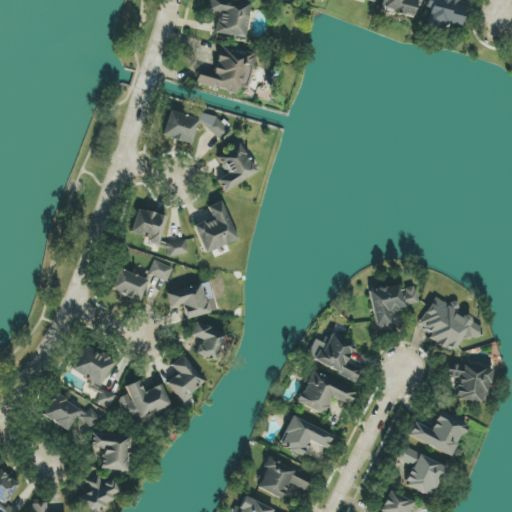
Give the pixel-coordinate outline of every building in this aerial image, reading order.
[(250,3),(232,0),(207,0),(206,12),(216,13),(213,34),(244,38),(250,3)] [(414,18),(417,0),(383,0),(381,11),(414,18)] [(426,0),(425,7),(428,8),(426,23),(461,29),(465,2),(453,0),(426,0)] [(199,67),(195,83),(236,94),(238,85),(247,88),(255,54),(220,45),(213,71),(199,67)] [(190,144),(194,128),(225,135),(228,122),(198,115),(197,118),(167,111),(161,137),(190,144)] [(216,180),(223,192),(256,173),(238,144),(215,157),(225,174),(216,180)] [(206,207),(211,218),(193,225),(204,254),(237,241),(221,201),(206,207)] [(166,217),(136,209),(129,234),(159,242),(166,217)] [(169,257),(187,254),(184,240),(167,243),(169,257)] [(167,281),(171,267),(152,262),(148,275),(167,281)] [(139,302),(147,280),(118,269),(110,290),(139,302)] [(204,300),(211,298),(208,282),(201,284),(204,300)] [(185,320),(216,311),(213,299),(204,301),(199,284),(165,293),(169,308),(181,304),(185,320)] [(376,333),(391,330),(388,310),(418,305),(415,287),(403,288),(403,286),(368,292),(376,333)] [(453,354),(467,334),(474,339),(481,329),(456,311),(457,309),(437,295),(414,327),(453,354)] [(215,361),(225,334),(194,323),(189,336),(200,340),(195,353),(215,361)] [(314,362),(355,382),(360,371),(345,363),(354,345),(328,333),(314,362)] [(70,369),(99,386),(114,362),(85,344),(70,369)] [(181,401),(204,382),(181,355),(170,365),(177,374),(166,383),(181,401)] [(492,370),(447,364),(446,377),(458,379),(455,398),(487,403),(492,370)] [(355,392),(311,371),(296,402),(323,415),(332,398),(348,406),(355,392)] [(162,385),(143,391),(139,381),(125,386),(128,395),(118,398),(127,423),(170,408),(162,385)] [(114,395),(101,390),(96,404),(109,409),(114,395)] [(41,416),(67,431),(80,409),(54,394),(41,416)] [(414,422),(408,437),(451,457),(466,425),(439,412),(431,430),(414,422)] [(332,436),(291,416),(278,445),(302,456),(309,442),(325,449),(332,436)] [(100,469),(126,471),(129,437),(92,434),(90,448),(102,449),(100,469)] [(447,467),(403,446),(396,459),(412,467),(403,484),(432,497),(447,467)] [(255,488),(280,499),(287,484),(304,492),(310,478),(269,459),(255,488)] [(76,497),(81,511),(96,511),(114,505),(110,495),(118,492),(113,479),(101,484),(97,475),(84,481),(88,492),(76,497)] [(409,511),(414,503),(389,491),(379,511),(409,511)] [(276,511),(243,496),(234,511),(276,511)] [(32,503),(32,511),(46,511),(46,503),(32,503)]
